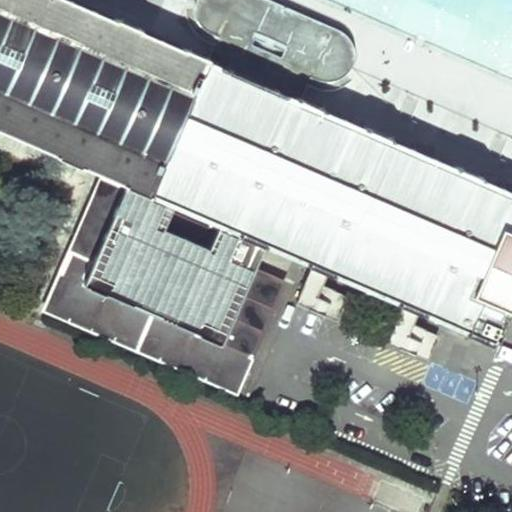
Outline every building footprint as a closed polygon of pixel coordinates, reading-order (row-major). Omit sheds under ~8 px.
[(42,309),(234,393),(281,284),(251,271),(263,244),(306,263),(305,266),(308,267),(323,274),(329,277),(330,274),(397,303),(396,305),(401,307),(415,313),(420,315),(422,313),(443,322),(465,332),(463,334),(489,346),(491,341),(497,338),(506,317),(504,316),(507,309),(510,311),(511,307),(511,193),(478,179),(479,177),(455,167),(453,170),(388,141),(390,139),(364,128),(363,130),(319,111),(320,109),(296,99),(295,101),(206,62),(207,59),(182,48),(181,50),(139,31),(140,29),(115,18),(113,21),(81,7),(66,0),(0,0),(0,131),(55,156),(55,157),(81,168),(81,166),(99,174),(101,175),(125,186),(114,210),(90,199),(42,309)] [(207,59),(206,62),(295,101),(296,99),(306,78),(318,83),(328,83),(347,75),(355,60),(354,50),(350,41),(342,31),(268,0),(196,0),(194,13),(200,26),(215,38),(207,59)] [(101,175),(90,199),(114,210),(125,186),(101,175)] [(308,267),(292,306),(334,323),(346,296),(319,286),(323,274),(308,267)] [(401,307),(384,345),(424,363),(437,334),(412,323),(415,313),(401,307)]
